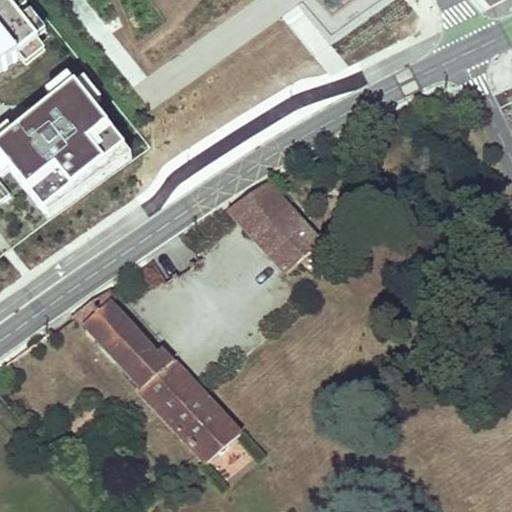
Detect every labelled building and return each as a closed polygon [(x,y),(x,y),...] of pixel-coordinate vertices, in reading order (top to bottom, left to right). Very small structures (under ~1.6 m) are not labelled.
[(0,0),(0,74),(39,43),(4,0),(0,0)] [(75,89),(0,149),(0,161),(45,216),(125,152),(75,89)] [(171,165),(164,156),(149,166),(155,176),(171,165)] [(0,202),(9,195),(0,183),(0,202)] [(320,244),(267,187),(227,212),(285,274),(320,244)] [(115,301),(108,293),(74,316),(142,389),(139,392),(205,465),(240,437),(160,351),(155,355),(110,305),(115,301)] [(211,461),(227,480),(252,460),(237,441),(211,461)]
